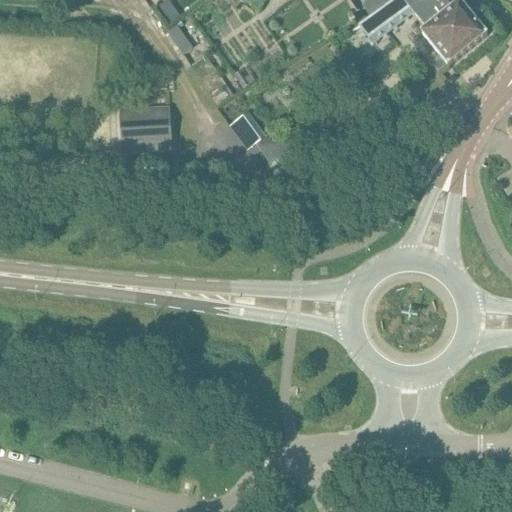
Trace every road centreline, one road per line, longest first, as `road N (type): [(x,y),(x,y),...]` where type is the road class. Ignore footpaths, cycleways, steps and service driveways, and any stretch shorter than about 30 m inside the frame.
road 1 (primary): [(116,291),(162,305),(292,320),(356,341)]
road 2 (primary): [(360,297),(116,291)]
road 3 (unclassified): [(230,511),(244,489),(295,452),(327,444),(409,445)]
road 4 (unclassified): [(0,463),(188,511)]
road 5 (tertiary): [(457,158),(405,267)]
road 6 (tertiary): [(444,278),(457,158)]
